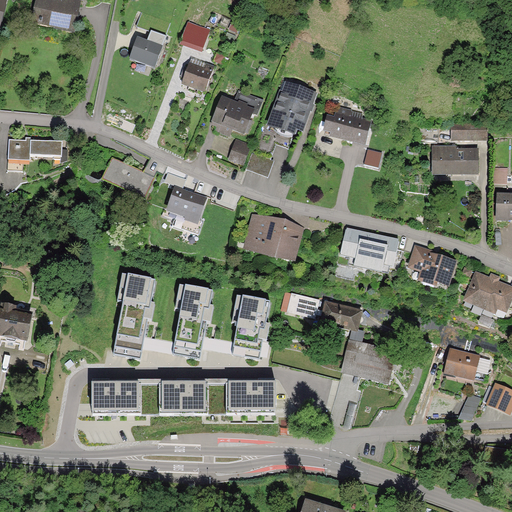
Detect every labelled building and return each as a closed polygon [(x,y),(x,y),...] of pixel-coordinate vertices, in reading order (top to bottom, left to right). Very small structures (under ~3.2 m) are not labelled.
[(78,3),(64,0),(33,0),(28,26),(71,35),(78,3)] [(207,30),(185,22),(177,46),(199,54),(207,30)] [(160,46),(133,37),(124,62),(151,71),(160,46)] [(222,65),(225,56),(218,54),(214,62),(222,65)] [(212,66),(188,57),(178,86),(202,94),(212,66)] [(314,96),(280,83),(254,154),(267,159),(273,143),(288,148),(292,137),(298,139),(314,96)] [(230,100),(217,95),(206,125),(211,127),(210,130),(227,137),(228,134),(241,139),(243,134),(246,135),(260,100),(235,90),(230,100)] [(324,119),(320,136),(328,137),(327,141),(363,150),(369,123),(360,121),(361,117),(349,114),(349,112),(334,108),(331,120),(324,119)] [(446,126),(446,144),(484,143),(484,126),(446,126)] [(419,145),(436,144),(435,127),(418,128),(419,145)] [(5,140),(3,160),(25,161),(26,157),(57,158),(57,143),(26,141),(27,138),(21,138),(21,141),(5,140)] [(248,145),(231,139),(223,162),(239,168),(248,145)] [(429,180),(476,179),(476,151),(455,151),(455,148),(429,149),(429,180)] [(381,171),(384,154),(369,151),(366,168),(381,171)] [(244,172),(264,180),(271,161),(267,159),(254,154),(251,153),(244,172)] [(108,158),(97,180),(140,201),(151,179),(108,158)] [(505,187),(505,168),(491,168),(491,186),(505,187)] [(179,190),(183,179),(164,173),(161,184),(170,187),(179,190)] [(179,190),(170,187),(162,211),(160,210),(157,217),(169,221),(168,226),(195,235),(200,220),(197,219),(204,199),(179,190)] [(511,196),(493,196),(492,223),(511,223),(511,196)] [(291,266),(301,229),(248,215),(238,252),(291,266)] [(378,273),(388,275),(396,240),(342,228),(335,259),(337,259),(336,263),(349,266),(347,271),(377,278),(378,273)] [(436,255),(412,247),(404,271),(417,276),(415,284),(435,291),(436,288),(445,291),(454,264),(435,258),(436,255)] [(122,305),(113,356),(141,362),(157,280),(122,273),(116,304),(122,305)] [(486,278),(474,273),(459,308),(492,322),(495,314),(504,318),(511,299),(511,289),(496,283),(498,280),(487,275),(486,278)] [(180,312),(172,355),(200,360),(207,325),(212,326),(216,305),(211,305),(214,291),(180,285),(175,311),(180,312)] [(319,313),(322,300),(287,292),(282,313),(321,322),(323,314),(319,313)] [(272,302),(236,294),(230,323),(239,324),(232,355),(259,360),(263,342),(268,343),(272,323),(268,323),(272,302)] [(361,312),(326,304),(321,322),(353,330),(357,331),(361,312)] [(0,338),(26,343),(32,314),(0,308),(0,338)] [(361,344),(364,333),(357,331),(353,330),(343,372),(388,383),(395,353),(361,344)] [(440,378),(472,385),(477,358),(446,351),(440,378)] [(92,386),(93,416),(275,412),(274,382),(92,386)] [(511,406),(511,391),(496,385),(489,404),(509,413),(511,406)] [(475,424),(481,398),(469,395),(462,421),(475,424)] [(483,448),(481,463),(503,467),(506,452),(483,448)] [(336,511),(307,503),(303,511),(336,511)]
